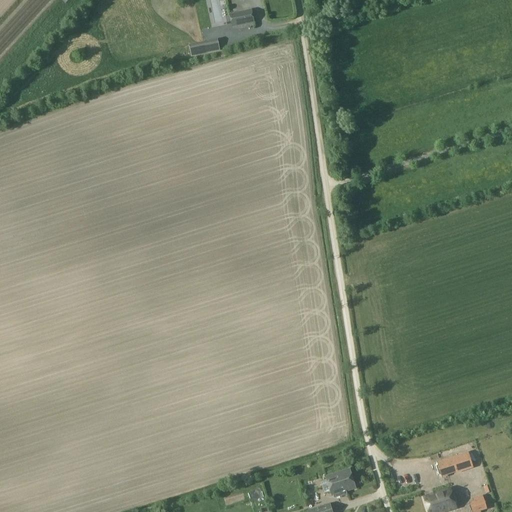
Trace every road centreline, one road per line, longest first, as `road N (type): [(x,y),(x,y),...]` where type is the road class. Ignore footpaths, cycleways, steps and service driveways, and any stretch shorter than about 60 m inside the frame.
road 1 (unclassified): [(296,0),(364,425),(388,511)]
road 2 (unknown): [(326,188),(511,130)]
